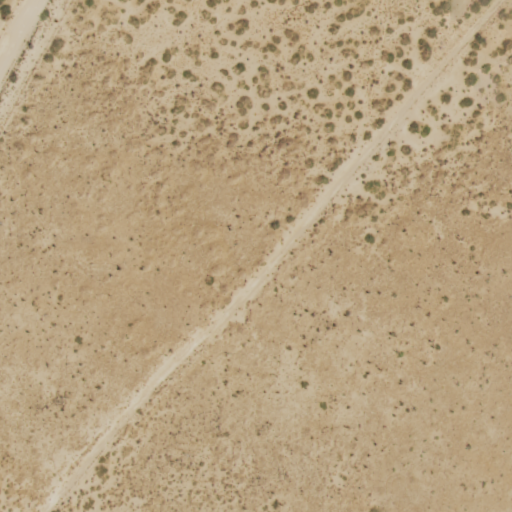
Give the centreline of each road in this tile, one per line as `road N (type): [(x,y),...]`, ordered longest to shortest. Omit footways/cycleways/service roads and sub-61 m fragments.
road 1 (track): [(460,0),(309,167),(30,511)]
road 2 (track): [(0,234),(126,0)]
